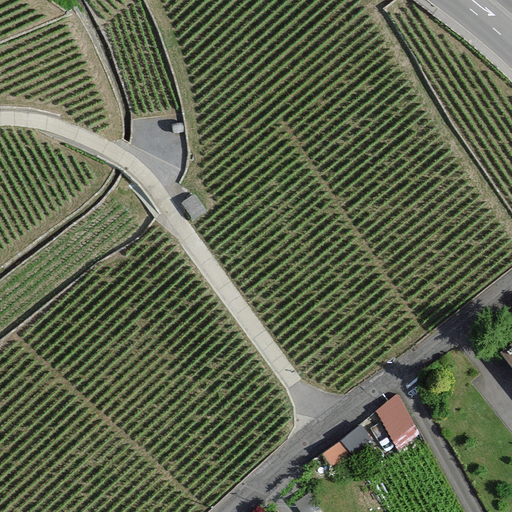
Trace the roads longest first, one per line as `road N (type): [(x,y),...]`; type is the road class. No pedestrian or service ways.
road 1 (track): [(327,427),(143,176),(57,127),(0,119)]
road 2 (residential): [(511,290),(327,427),(229,511)]
